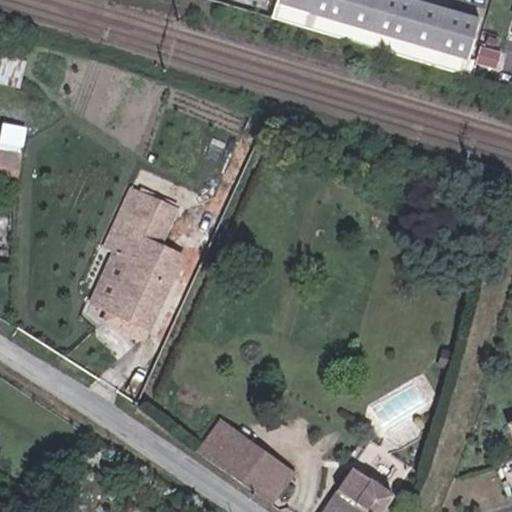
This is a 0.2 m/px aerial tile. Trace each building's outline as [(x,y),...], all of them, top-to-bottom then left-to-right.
[(461,58),(465,43),(322,0),(303,0),(301,11),(461,58)] [(511,0),(509,0),(499,38),(511,41),(511,0)] [(294,35),(453,83),(461,58),(301,11),(294,35)] [(511,57),(511,41),(499,38),(495,53),(511,57)] [(458,82),(480,88),(484,73),(461,68),(458,82)] [(0,173),(18,176),(21,154),(0,151),(0,173)] [(112,334),(150,353),(188,273),(151,255),(168,220),(138,205),(111,260),(140,275),(112,334)] [(462,355),(465,340),(449,337),(446,352),(462,355)] [(225,473),(245,442),(227,431),(207,462),(225,473)] [(282,510),(303,479),(245,442),(225,473),(282,510)] [(324,511),(380,511),(393,491),(356,465),(324,511)]
